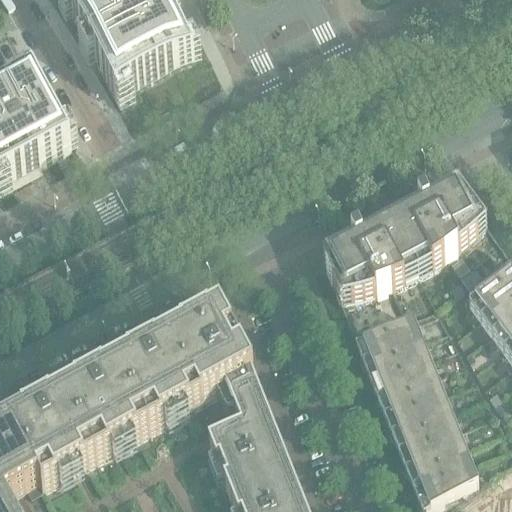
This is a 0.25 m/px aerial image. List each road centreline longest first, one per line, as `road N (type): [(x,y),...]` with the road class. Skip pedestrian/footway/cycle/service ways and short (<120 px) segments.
road 1 (tertiary): [(0,382),(255,243)]
road 2 (residential): [(366,511),(255,243)]
road 3 (tertiary): [(255,243),(473,127)]
road 4 (residential): [(134,193),(17,0)]
road 5 (tertiary): [(511,3),(353,82)]
road 6 (tertiary): [(289,116),(134,193)]
road 7 (tertiary): [(134,193),(0,264)]
